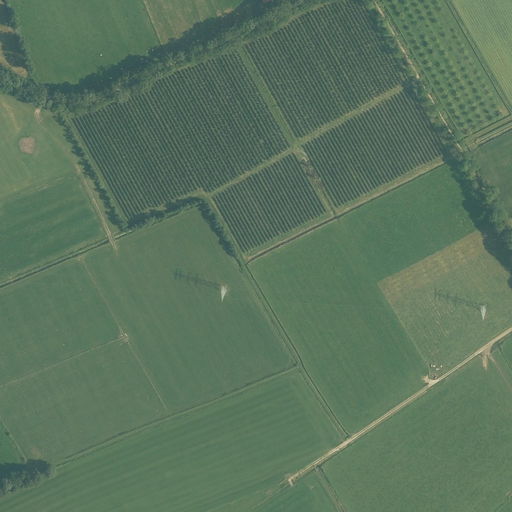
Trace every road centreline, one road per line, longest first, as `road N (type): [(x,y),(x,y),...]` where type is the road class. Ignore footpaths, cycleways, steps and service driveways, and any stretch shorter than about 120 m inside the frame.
road 1 (unclassified): [(0,77),(67,100),(94,97),(309,0)]
road 2 (track): [(511,325),(348,440)]
